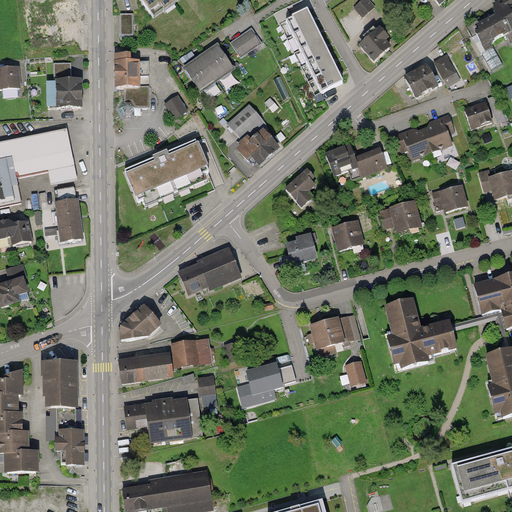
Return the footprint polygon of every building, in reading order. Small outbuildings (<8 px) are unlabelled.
[(60,0),(23,0),(29,46),(67,42),(66,33),(85,31),(82,6),(61,9),(60,0)] [(139,0),(153,19),(180,0),(139,0)] [(314,15),(306,0),(302,0),(273,14),(282,31),(314,15)] [(370,0),(362,0),(354,8),(364,19),(377,8),(370,0)] [(432,0),(440,9),(450,0),(432,0)] [(511,12),(480,29),(489,47),(511,34),(511,12)] [(135,15),(119,15),(120,37),(135,36),(135,15)] [(322,32),(314,15),(282,31),(290,48),(322,32)] [(383,30),(360,50),(374,66),(398,46),(383,30)] [(262,45),(253,31),(232,46),(241,60),(262,45)] [(331,49),(322,32),(290,48),(298,65),(331,49)] [(218,48),(185,71),(201,93),(204,91),(210,101),(221,93),(214,84),(220,80),(220,81),(224,80),(228,77),(231,74),(230,73),(233,71),(218,48)] [(339,65),(331,49),(298,65),(307,81),(339,65)] [(130,58),(117,59),(118,89),(125,89),(125,100),(123,100),(118,109),(123,119),(134,118),(139,109),(149,109),(149,102),(139,102),(138,89),(148,88),(147,65),(130,66),(130,58)] [(448,60),(406,81),(415,100),(458,79),(448,60)] [(347,82),(339,65),(307,81),(315,98),(347,82)] [(20,70),(0,71),(0,88),(0,93),(22,92),(20,70)] [(87,82),(61,83),(62,110),(88,110),(87,82)] [(179,99),(166,107),(174,121),(187,113),(179,99)] [(489,104),(465,113),(472,133),(496,124),(489,104)] [(257,163),(261,167),(282,147),(264,128),(268,125),(251,107),(230,126),(247,145),(239,153),(253,167),(257,163)] [(419,130),(398,137),(404,153),(410,151),(414,163),(455,149),(450,136),(457,133),(452,119),(430,126),(431,130),(420,134),(419,130)] [(78,180),(69,131),(0,145),(0,200),(23,196),(19,178),(52,171),(54,185),(78,180)] [(196,143),(126,171),(141,209),(211,181),(196,143)] [(392,170),(385,150),(360,159),(357,149),(328,158),(335,177),(352,171),(356,182),(392,170)] [(511,199),(511,174),(492,179),(490,171),(481,173),(486,193),(495,191),(498,203),(511,199)] [(320,186),(308,174),(287,194),(304,211),(315,201),(310,195),(320,186)] [(471,209),(465,188),(443,193),(449,214),(471,209)] [(78,203),(55,206),(61,247),(84,244),(78,203)] [(419,205),(384,214),(388,229),(396,227),(399,236),(425,229),(419,205)] [(27,218),(0,224),(0,239),(14,236),(16,248),(33,244),(27,218)] [(362,224),(335,231),(341,252),(368,246),(362,224)] [(317,240),(287,247),(292,266),(321,260),(317,240)] [(234,255),(178,277),(188,301),(243,279),(234,255)] [(511,278),(474,288),(482,317),(503,312),(508,331),(511,330),(511,278)] [(30,284),(0,291),(0,311),(25,305),(23,299),(33,297),(30,284)] [(434,363),(433,359),(462,351),(455,323),(426,331),(418,302),(386,310),(393,339),(388,340),(395,368),(401,367),(402,372),(434,363)] [(125,342),(146,342),(164,325),(148,308),(131,325),(133,327),(125,328),(125,342)] [(354,318),(314,328),(320,351),(360,340),(354,318)] [(175,356),(119,364),(122,385),(175,378),(174,372),(214,367),(211,342),(174,348),(175,356)] [(511,419),(511,353),(486,360),(494,389),(489,391),(496,418),(501,417),(502,422),(511,419)] [(290,358),(280,361),(282,368),(292,364),(290,358)] [(367,383),(361,362),(345,366),(351,388),(367,383)] [(277,363),(246,372),(250,384),(237,388),(243,409),(277,400),(275,391),(284,388),(277,363)] [(84,365),(45,365),(45,388),(50,388),(51,412),(84,412),(84,365)] [(214,377),(199,379),(202,399),(216,398),(214,377)] [(0,456),(8,456),(9,475),(43,475),(42,455),(34,455),(33,435),(26,436),(26,414),(23,414),(23,398),(27,398),(27,382),(0,382),(0,456)] [(191,399),(124,409),(128,432),(149,429),(150,439),(196,432),(192,409),(191,399)] [(87,434),(64,434),(64,467),(88,467),(87,434)] [(511,490),(511,451),(452,468),(462,504),(511,490)] [(156,487),(121,492),(124,511),(142,511),(168,508),(168,511),(196,511),(210,510),(205,474),(155,481),(156,487)] [(325,511),(323,501),(283,511),(325,511)]
